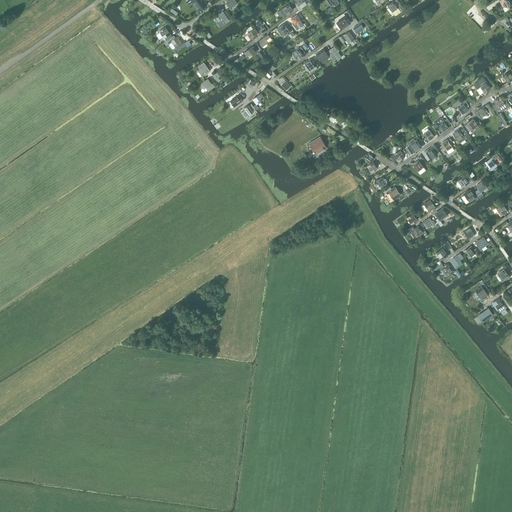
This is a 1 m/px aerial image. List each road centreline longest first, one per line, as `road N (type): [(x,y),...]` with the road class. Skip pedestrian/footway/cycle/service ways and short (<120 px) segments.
road 1 (track): [(511,406),(383,254),(342,182),(282,220),(230,157),(209,153),(91,6)]
road 2 (residential): [(396,168),(269,83)]
road 3 (unclassified): [(0,70),(99,0)]
